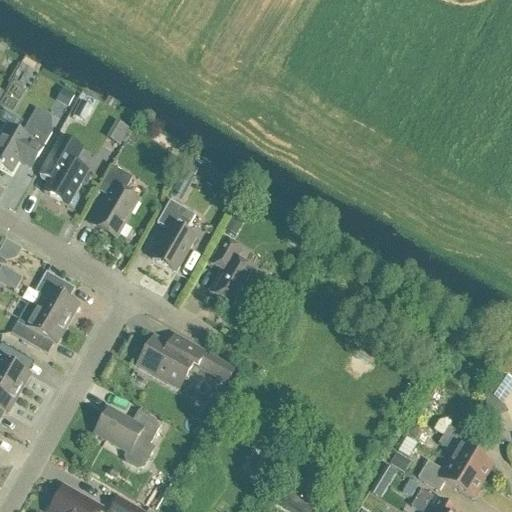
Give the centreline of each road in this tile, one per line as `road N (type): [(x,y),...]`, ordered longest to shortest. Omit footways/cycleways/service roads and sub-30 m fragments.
road 1 (residential): [(7,511),(129,294)]
road 2 (residential): [(0,222),(129,294)]
